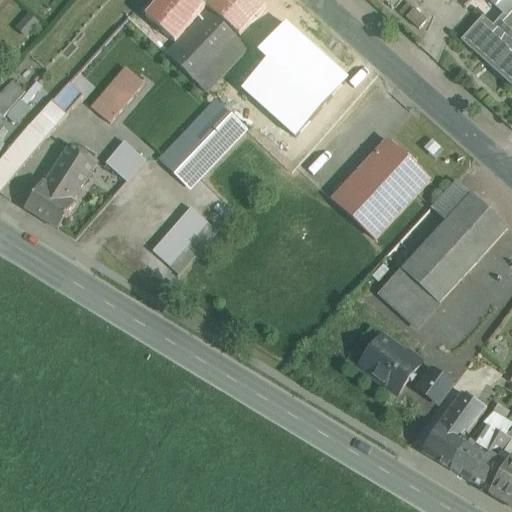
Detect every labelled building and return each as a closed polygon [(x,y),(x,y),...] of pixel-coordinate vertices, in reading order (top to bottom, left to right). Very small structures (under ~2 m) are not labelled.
[(167,0),(149,0),(164,15),(173,5),(167,0)] [(511,0),(504,0),(496,9),(496,8),(495,9),(503,16),(493,28),(483,19),(461,43),(511,87),(511,0)] [(472,0),(465,8),(466,10),(475,0),(472,0)] [(486,0),(496,8),(496,9),(504,0),(486,0)] [(427,22),(414,11),(406,19),(419,31),(427,22)] [(211,14),(170,57),(198,85),(240,41),(211,14)] [(130,18),(119,29),(140,48),(150,37),(130,18)] [(240,41),(198,85),(206,92),(220,78),(248,49),(240,41)] [(129,73),(89,118),(104,131),(144,87),(129,73)] [(13,84),(0,99),(0,115),(5,118),(25,95),(13,84)] [(82,97),(70,86),(54,103),(66,114),(82,97)] [(54,103),(33,126),(45,137),(66,114),(54,103)] [(219,103),(163,159),(190,187),(246,131),(219,103)] [(33,126),(15,144),(32,156),(45,137),(33,126)] [(388,142),(332,202),(375,241),(430,182),(388,142)] [(15,144),(0,163),(0,193),(1,195),(32,156),(15,144)] [(146,162),(125,144),(107,166),(127,184),(146,162)] [(70,146),(45,185),(42,184),(25,211),(57,231),(75,204),(72,203),(97,163),(70,146)] [(455,182),(431,209),(447,224),(472,197),(455,182)] [(447,224),(403,272),(439,305),(508,230),(472,197),(447,224)] [(191,210),(153,253),(170,268),(208,225),(191,210)] [(439,305),(403,272),(381,297),(416,329),(439,305)] [(405,356),(382,339),(360,369),(397,397),(421,364),(407,353),(405,356)] [(431,371),(417,390),(439,406),(453,387),(431,371)] [(464,395),(440,426),(423,455),(450,471),(467,442),(462,439),(466,433),(469,435),(487,409),(464,395)] [(509,413),(500,407),(494,414),(505,421),(509,413)] [(494,414),(467,442),(481,450),(493,429),(500,434),(507,422),(505,421),(494,414)] [(481,450),(467,442),(450,471),(471,484),(471,483),(500,434),(493,429),(481,450)] [(500,434),(471,483),(491,496),(508,467),(495,459),(502,449),(505,451),(511,440),(500,434)] [(511,461),(508,467),(491,496),(511,508),(511,461)]
